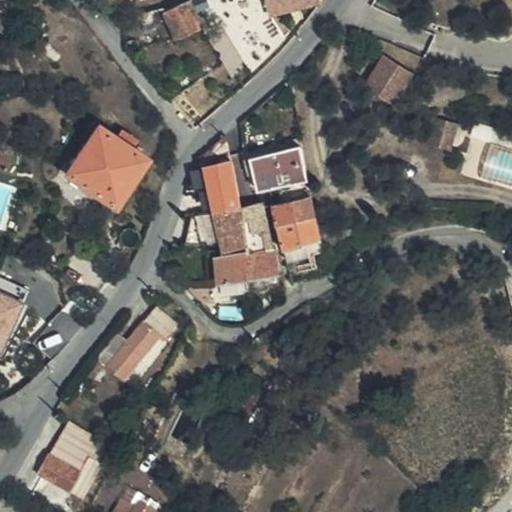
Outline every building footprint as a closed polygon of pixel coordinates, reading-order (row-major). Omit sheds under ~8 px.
[(174,40),(200,32),(189,0),(186,0),(163,10),(174,40)] [(262,0),(264,10),(303,0),(262,0)] [(150,16),(149,9),(116,17),(117,24),(150,16)] [(393,102),(409,76),(381,60),(366,87),(393,102)] [(436,116),(430,142),(454,148),(460,122),(436,116)] [(112,207),(143,159),(119,144),(122,139),(115,135),(112,139),(97,129),(65,175),(112,207)] [(309,196),(297,148),(247,160),(253,191),(273,187),(278,203),(309,196)] [(237,208),(229,155),(215,157),(216,165),(202,168),(212,211),(225,210),(237,208)] [(315,219),(309,196),(278,203),(268,205),(272,229),(275,228),(315,219)] [(212,211),(190,211),(183,243),(195,243),(217,241),(219,251),(240,247),(242,253),(268,248),(258,207),(262,206),(261,201),(237,208),(225,210),(212,211)] [(281,252),(321,243),(315,219),(275,228),(281,252)] [(242,253),(214,258),(220,283),(245,278),(249,289),(277,282),(268,248),(242,253)] [(0,274),(0,284),(25,295),(29,286),(0,274)] [(0,349),(6,352),(28,297),(0,285),(0,349)] [(356,338),(379,315),(368,304),(344,327),(356,338)] [(291,334),(301,343),(318,325),(307,315),(291,334)] [(122,382),(159,340),(165,345),(176,331),(157,316),(128,348),(116,339),(98,361),(122,382)] [(85,495),(100,468),(86,460),(95,446),(67,430),(59,443),(58,442),(38,477),(71,496),(70,497),(75,500),(80,492),(85,495)] [(468,511),(503,511),(511,505),(511,504),(498,486),(467,510),(468,511)] [(121,511),(132,511),(136,506),(119,495),(113,506),(121,511)] [(154,511),(138,503),(136,506),(132,511),(154,511)]
